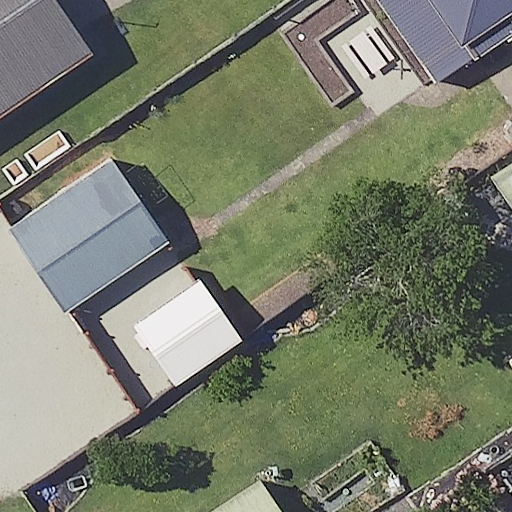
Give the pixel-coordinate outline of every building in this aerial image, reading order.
[(0,0),(0,115),(84,58),(44,0),(0,0)] [(511,0),(380,0),(430,78),(511,25),(511,0)] [(165,244),(112,162),(46,204),(100,287),(165,244)] [(511,167),(495,179),(511,203),(511,167)] [(216,511),(279,511),(259,483),(216,511)]
